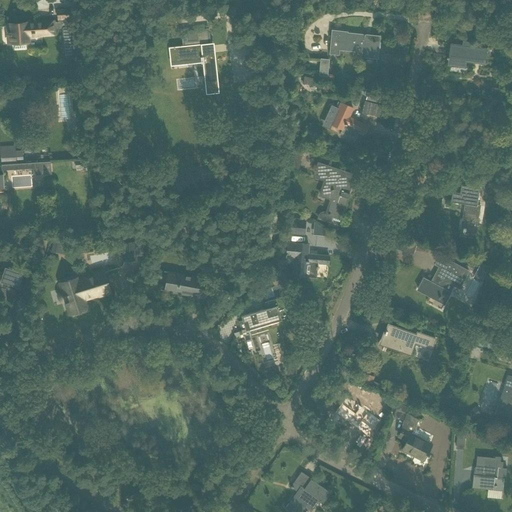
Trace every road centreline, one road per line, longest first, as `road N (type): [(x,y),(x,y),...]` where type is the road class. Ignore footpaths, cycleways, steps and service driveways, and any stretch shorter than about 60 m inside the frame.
road 1 (residential): [(280,404),(331,313),(402,81),(411,23)]
road 2 (residential): [(196,346),(268,201),(269,161),(236,19)]
road 3 (residential): [(0,356),(114,322),(155,324),(196,346)]
road 4 (residential): [(447,511),(267,424)]
road 5 (residential): [(103,511),(49,469),(0,410)]
